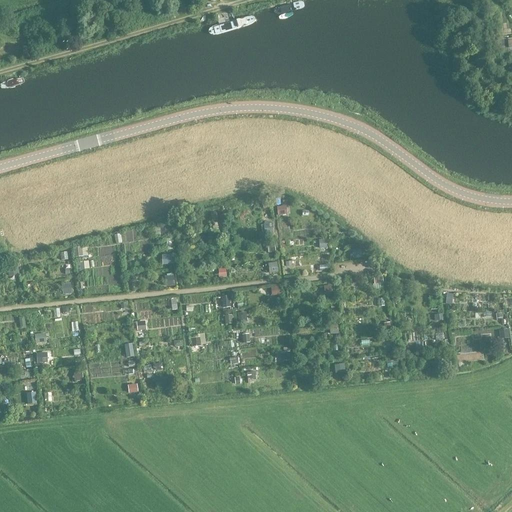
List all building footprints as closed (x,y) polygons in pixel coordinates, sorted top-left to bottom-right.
[(507,36),(498,37),(500,57),(511,56),(511,46),(508,47),(507,36)] [(278,215),(288,215),(287,205),(278,205),(278,215)] [(262,223),(263,234),(273,234),(273,222),(262,223)] [(75,256),(88,255),(87,246),(75,247),(75,256)] [(163,264),(172,264),(172,254),(162,254),(163,264)] [(269,262),(270,272),(279,271),(277,261),(269,262)] [(219,276),(227,276),(227,267),(219,268),(219,276)] [(165,285),(175,285),(175,274),(165,274),(165,285)] [(62,283),(63,293),(72,292),(71,282),(62,283)] [(230,294),(222,296),(223,307),(232,306),(230,294)] [(234,311),(234,321),(248,321),(247,311),(234,311)] [(500,329),(500,337),(510,337),(509,328),(500,329)] [(36,343),(45,342),(45,333),(35,334),(36,343)] [(199,333),(199,336),(191,337),(192,344),(206,344),(206,333),(199,333)] [(127,357),(135,356),(133,343),(125,344),(127,357)] [(37,362),(48,361),(48,352),(37,352),(37,362)] [(28,403),(37,402),(36,392),(27,393),(28,403)]
